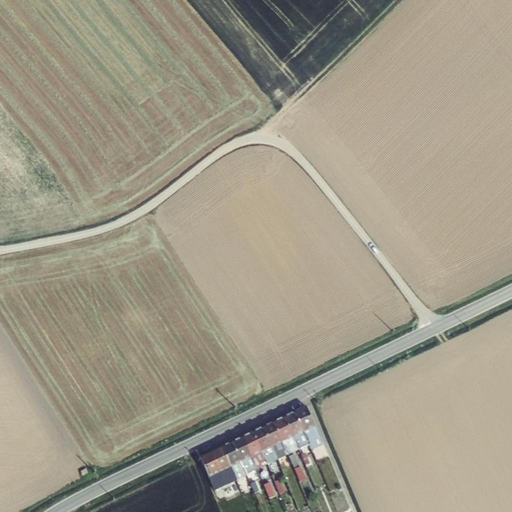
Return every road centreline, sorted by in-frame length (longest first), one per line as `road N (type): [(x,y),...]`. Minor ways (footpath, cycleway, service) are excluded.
road 1 (unclassified): [(0,250),(109,227),(230,145),(272,139),(303,161),(435,326)]
road 2 (tertiary): [(56,511),(435,326)]
